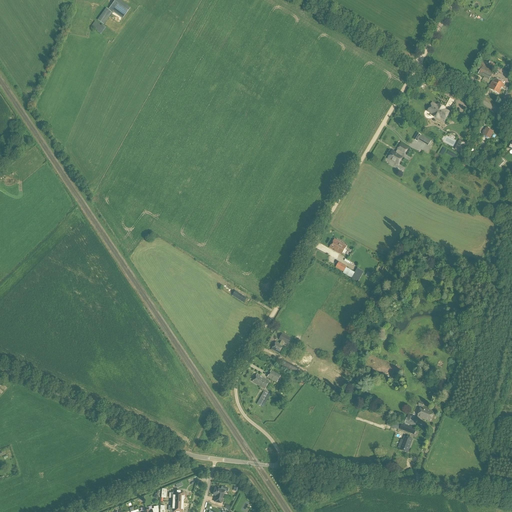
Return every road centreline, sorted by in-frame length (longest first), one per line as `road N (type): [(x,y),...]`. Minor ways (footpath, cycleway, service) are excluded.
road 1 (track): [(255,345),(454,0)]
road 2 (unclassified): [(511,117),(306,0)]
road 3 (unclassified): [(215,459),(182,453),(0,367)]
road 4 (unclassified): [(511,493),(280,467)]
road 5 (unclassified): [(280,467),(275,444),(235,398),(235,381),(255,345)]
